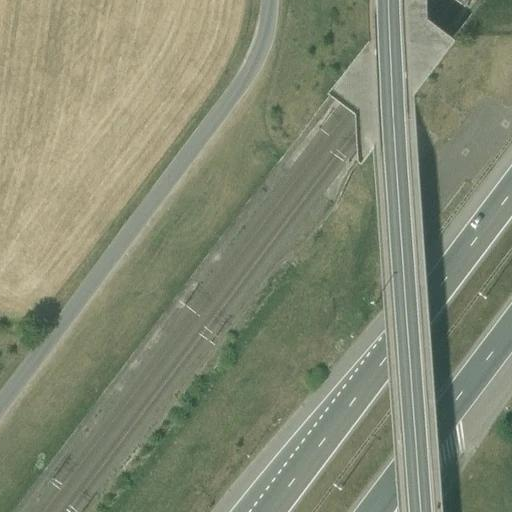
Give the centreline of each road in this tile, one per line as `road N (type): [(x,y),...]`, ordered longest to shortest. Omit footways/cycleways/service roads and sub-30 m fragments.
road 1 (tertiary): [(421,511),(388,0)]
road 2 (unclassified): [(270,0),(251,63),(0,407)]
road 3 (motorway): [(511,185),(264,511)]
road 4 (motorway): [(389,511),(511,351)]
